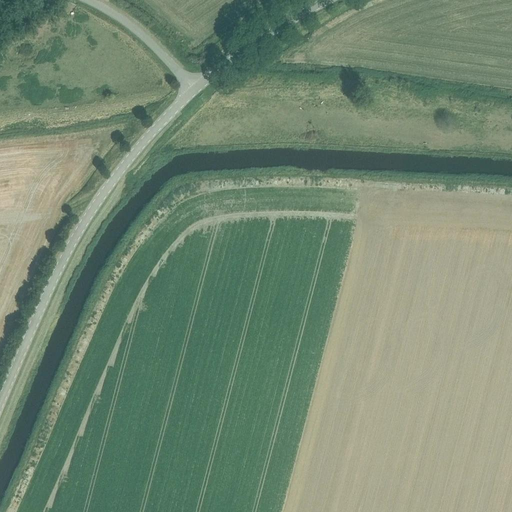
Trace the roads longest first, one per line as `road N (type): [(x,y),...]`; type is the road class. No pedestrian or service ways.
road 1 (tertiary): [(0,409),(74,238),(130,159),(195,89)]
road 2 (tertiary): [(329,0),(195,89)]
road 3 (unclassified): [(195,89),(132,28),(83,0)]
